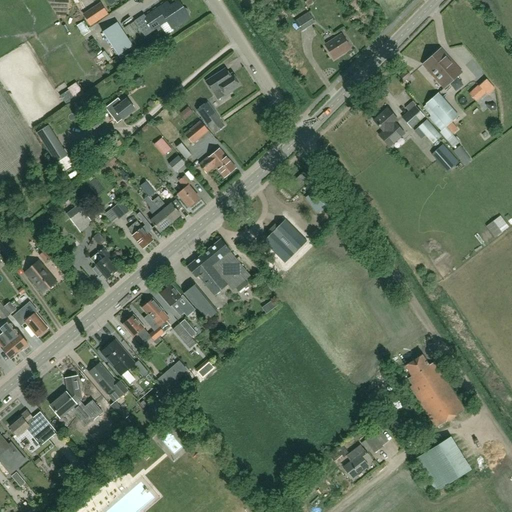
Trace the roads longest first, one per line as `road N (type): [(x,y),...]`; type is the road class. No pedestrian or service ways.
road 1 (tertiary): [(0,395),(302,135)]
road 2 (track): [(511,452),(310,144)]
road 3 (tertiary): [(302,135),(434,0)]
road 4 (unclassified): [(302,135),(213,0)]
